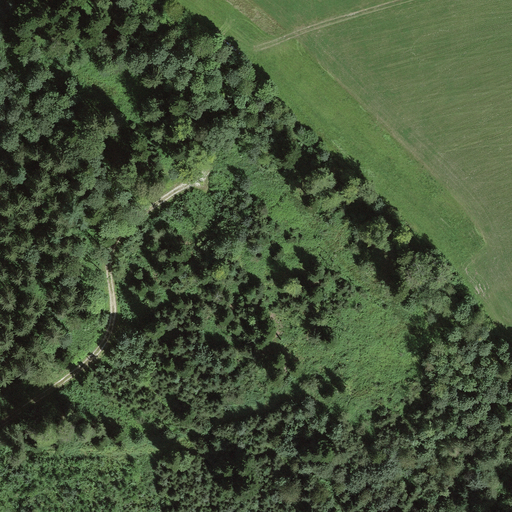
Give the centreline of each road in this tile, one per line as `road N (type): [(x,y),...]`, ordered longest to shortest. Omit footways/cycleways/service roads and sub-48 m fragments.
road 1 (track): [(213,164),(119,233),(109,261),(115,313),(105,343),(0,425)]
road 2 (track): [(414,0),(295,32)]
